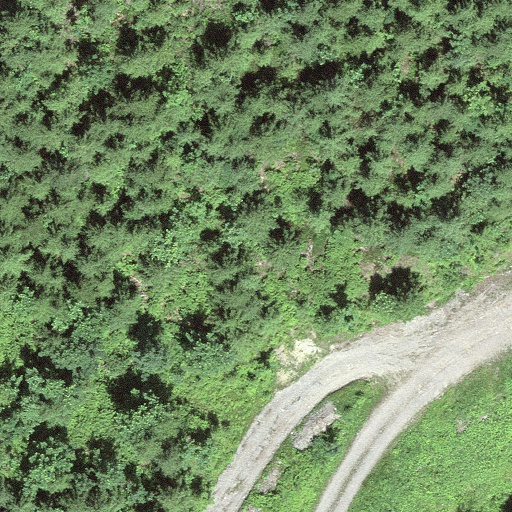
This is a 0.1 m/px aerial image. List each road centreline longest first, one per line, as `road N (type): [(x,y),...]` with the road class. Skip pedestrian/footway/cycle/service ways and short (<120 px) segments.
road 1 (track): [(511,303),(352,357),(306,398),(226,511)]
road 2 (track): [(332,511),(429,389),(511,325)]
